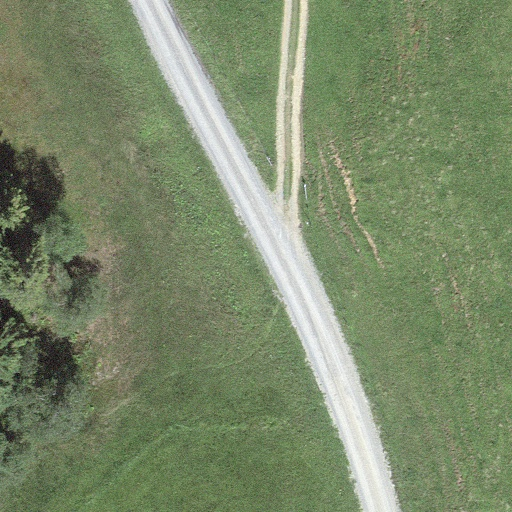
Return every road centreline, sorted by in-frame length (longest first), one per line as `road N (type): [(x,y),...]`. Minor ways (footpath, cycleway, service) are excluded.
road 1 (track): [(385,511),(341,381),(275,248)]
road 2 (track): [(275,248),(148,0)]
road 3 (track): [(291,0),(275,248)]
